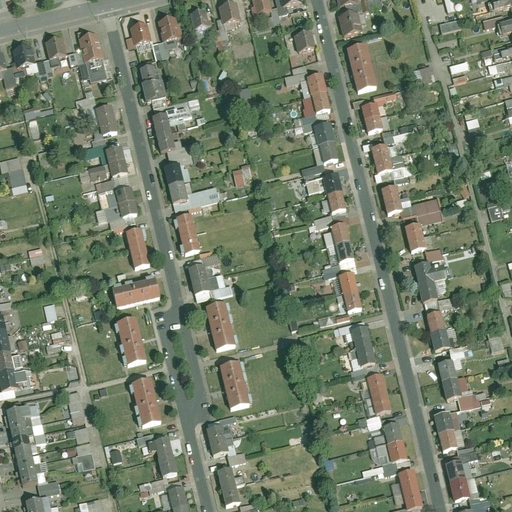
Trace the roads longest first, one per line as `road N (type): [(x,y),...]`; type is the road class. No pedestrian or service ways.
road 1 (residential): [(316,0),(441,511)]
road 2 (residential): [(102,3),(180,314)]
